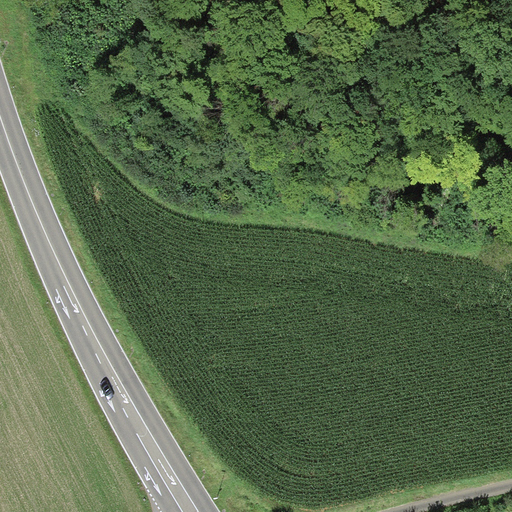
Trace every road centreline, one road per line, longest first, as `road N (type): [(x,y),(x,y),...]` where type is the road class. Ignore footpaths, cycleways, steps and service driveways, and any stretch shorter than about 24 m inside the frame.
road 1 (primary): [(0,128),(65,280),(186,511)]
road 2 (track): [(383,0),(414,43),(511,136)]
